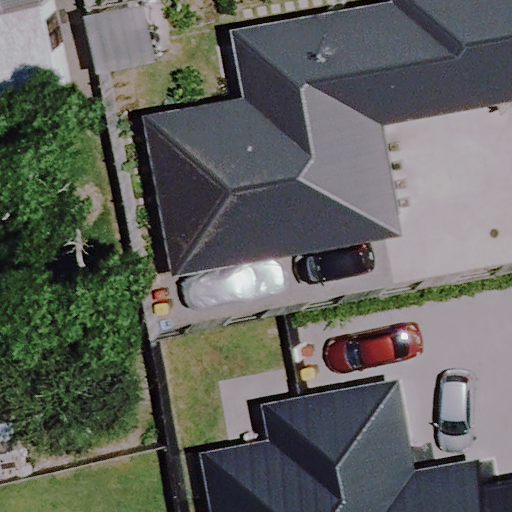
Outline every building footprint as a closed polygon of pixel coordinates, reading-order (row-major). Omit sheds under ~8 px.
[(511,88),(511,0),(395,0),(408,101),(511,88)] [(0,124),(42,116),(17,2),(0,5),(0,124)] [(374,245),(351,115),(233,136),(256,266),(374,245)] [(511,303),(482,310),(476,281),(386,299),(409,416),(511,395),(511,303)] [(0,460),(20,454),(1,394),(0,394),(0,460)]
